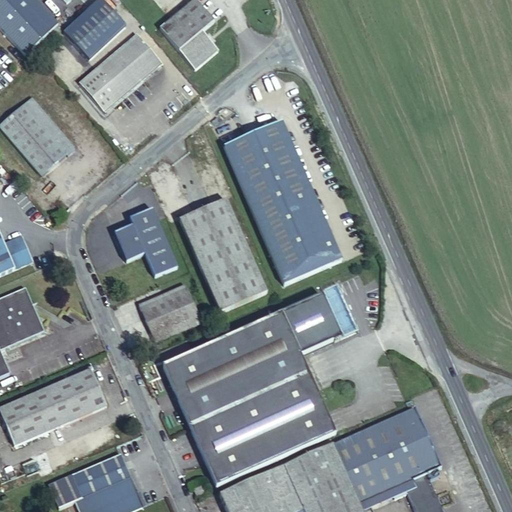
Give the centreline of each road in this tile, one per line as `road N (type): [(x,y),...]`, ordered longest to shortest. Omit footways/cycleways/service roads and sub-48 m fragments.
road 1 (secondary): [(437,352),(281,0)]
road 2 (unknown): [(128,372),(391,248)]
